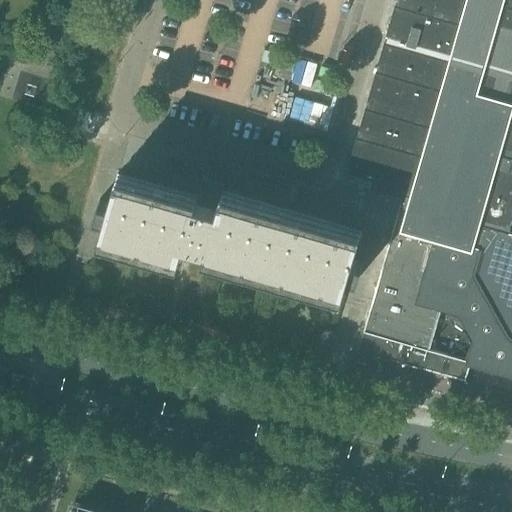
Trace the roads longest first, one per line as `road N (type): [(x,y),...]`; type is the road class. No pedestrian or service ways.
road 1 (secondary): [(0,388),(511,502)]
road 2 (secondary): [(511,451),(0,343)]
road 3 (residential): [(325,183),(308,188),(129,139),(119,125),(152,0)]
road 4 (residential): [(325,183),(376,0)]
